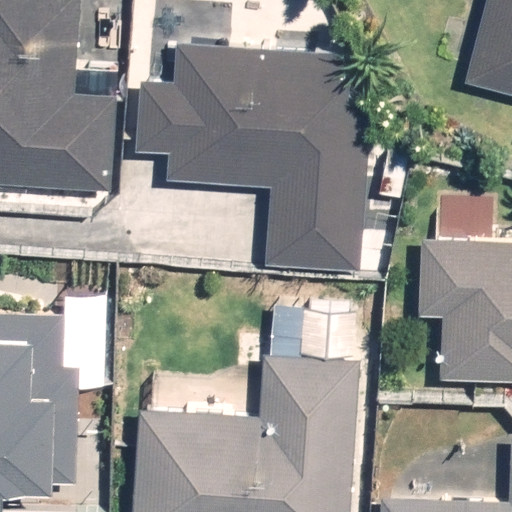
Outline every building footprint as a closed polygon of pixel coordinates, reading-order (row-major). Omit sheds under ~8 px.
[(0,0),(0,168),(111,177),(118,85),(76,82),(82,0),(0,0)] [(511,79),(511,0),(485,0),(468,68),(511,79)] [(343,40),(178,28),(175,70),(142,67),(138,136),(170,138),(168,166),(273,173),(267,251),(361,258),(373,85),(347,83),(348,65),(341,65),(343,40)] [(511,228),(422,225),(419,300),(446,302),(444,367),(511,370),(511,228)] [(0,511),(0,503),(1,467),(76,469),(80,355),(61,354),(63,299),(0,296),(0,511)] [(347,511),(359,348),(266,342),(262,405),(144,396),(135,511),(347,511)] [(511,511),(511,488),(384,484),(383,511),(511,511)]
